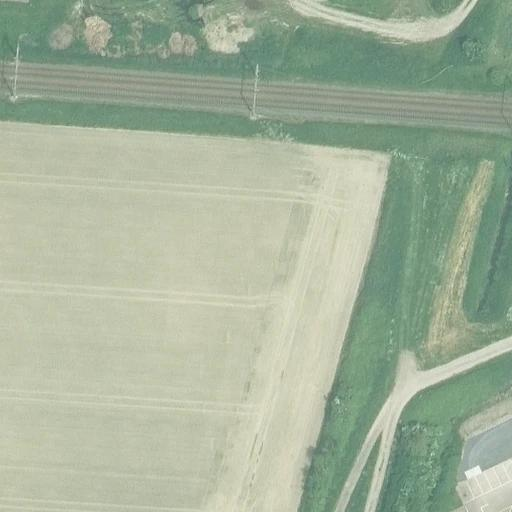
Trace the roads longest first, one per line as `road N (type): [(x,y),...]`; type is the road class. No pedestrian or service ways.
road 1 (unclassified): [(367,511),(399,395),(511,342)]
road 2 (track): [(416,159),(400,354),(406,390)]
road 3 (track): [(288,12),(107,0)]
road 4 (track): [(447,29),(310,20),(288,12),(282,0)]
road 5 (track): [(399,395),(377,423),(337,511)]
